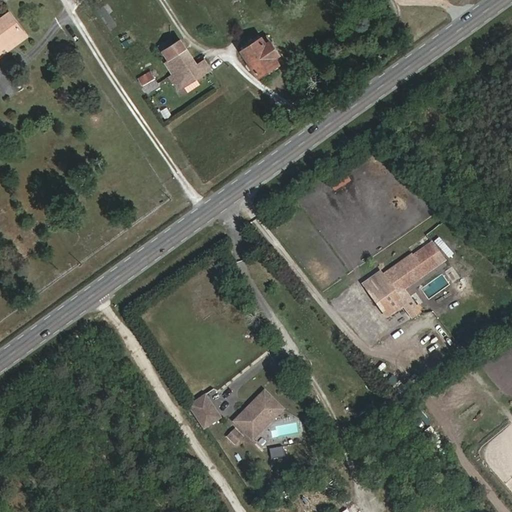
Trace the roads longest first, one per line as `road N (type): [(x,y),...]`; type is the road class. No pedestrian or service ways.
road 1 (primary): [(504,0),(0,364)]
road 2 (track): [(102,289),(249,511)]
